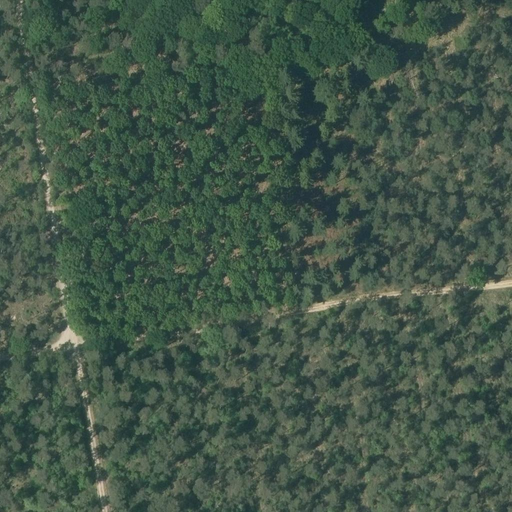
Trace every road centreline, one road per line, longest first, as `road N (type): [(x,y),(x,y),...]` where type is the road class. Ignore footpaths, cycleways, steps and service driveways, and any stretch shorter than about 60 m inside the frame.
road 1 (track): [(511,285),(73,349)]
road 2 (track): [(18,0),(73,349)]
road 3 (track): [(73,349),(101,511)]
